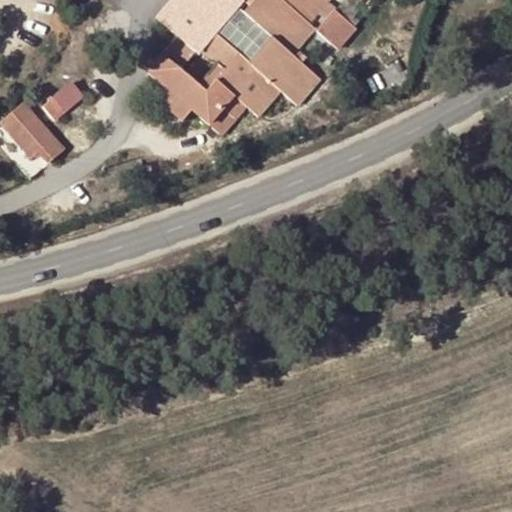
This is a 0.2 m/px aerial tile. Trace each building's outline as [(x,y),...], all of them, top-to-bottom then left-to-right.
[(174,0),(159,22),(180,39),(157,73),(173,88),(190,102),(194,96),(206,107),(220,118),(233,106),(240,112),(259,90),(272,101),(285,85),(299,96),(322,63),(294,41),(313,17),(305,12),(314,0),(174,0)] [(336,0),(314,0),(305,12),(313,17),(320,21),(336,0)] [(358,17),(338,0),(336,0),(320,21),(340,38),(358,17)] [(70,95),(45,116),(55,128),(79,106),(70,95)] [(18,116),(3,133),(32,160),(40,151),(52,162),(59,153),(18,116)]
